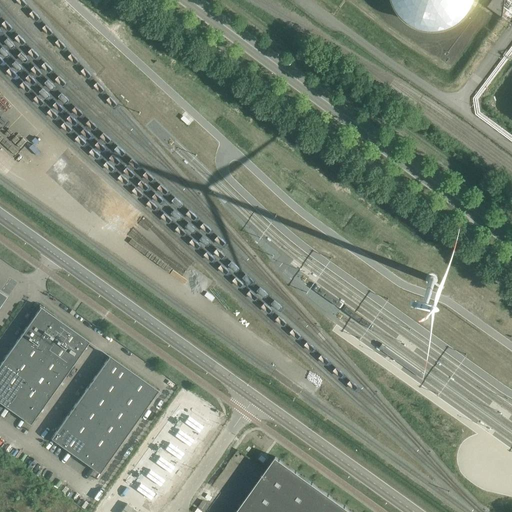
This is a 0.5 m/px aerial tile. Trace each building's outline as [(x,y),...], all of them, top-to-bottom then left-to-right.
[(85,0),(86,0),(111,19),(118,9),(124,0),(85,0)] [(394,0),(395,2),(395,3),(396,5),(397,7),(399,9),(400,11),(401,13),(404,15),(405,17),(407,19),(410,21),(412,22),(414,23),(416,24),(418,25),(420,26),(423,26),(426,27),(428,27),(430,28),(433,28),(435,28),(437,28),(440,27),(442,27),(444,26),(446,26),(449,25),(452,24),(454,23),(456,21),(458,20),(460,19),(460,18),(463,16),(465,14),(466,12),(467,11),(468,9),(469,8),(471,5),(472,3),(472,1),(472,0),(394,0)] [(0,291),(6,296),(0,304),(0,305),(2,306),(9,295),(0,289),(0,291)] [(65,324),(40,306),(31,320),(55,338),(65,324)] [(55,338),(31,320),(21,334),(45,351),(55,338)] [(89,341),(65,324),(55,338),(79,355),(89,342),(89,341)] [(45,351),(21,334),(11,348),(35,365),(45,351)] [(79,355),(55,338),(45,351),(69,369),(79,355)] [(109,355),(89,341),(89,342),(109,356),(109,355)] [(35,365),(11,348),(1,362),(25,379),(35,365)] [(69,369),(45,351),(35,365),(60,382),(69,369)] [(134,373),(109,355),(109,356),(100,369),(124,386),(134,373)] [(25,379),(1,362),(0,363),(0,381),(16,393),(25,379)] [(60,382),(35,365),(25,379),(50,396),(60,382)] [(124,386),(100,369),(90,383),(114,400),(124,386)] [(158,390),(134,373),(124,386),(148,404),(158,390)] [(50,396),(25,379),(16,393),(40,410),(50,396)] [(16,393),(0,381),(0,402),(6,407),(16,393)] [(114,400),(90,383),(80,397),(104,414),(114,400)] [(148,404),(124,386),(114,400),(138,417),(148,404)] [(40,410),(16,393),(6,407),(30,424),(40,410)] [(104,414),(80,397),(70,411),(94,428),(104,414)] [(138,417),(114,400),(104,414),(128,431),(138,417)] [(94,428),(70,411),(60,425),(85,442),(94,428)] [(128,431),(104,414),(94,428),(119,445),(128,431)] [(203,426),(189,416),(185,422),(199,433),(203,426)] [(85,442),(60,425),(50,438),(75,456),(85,442)] [(119,445),(94,428),(85,442),(109,459),(119,445)] [(194,440),(179,429),(175,436),(189,446),(194,440)] [(109,459),(85,442),(75,456),(99,473),(109,459)] [(184,453),(170,443),(165,449),(179,459),(184,453)] [(238,453),(252,464),(254,461),(241,450),(238,453)] [(174,467),(160,456),(156,463),(170,473),(174,467)] [(352,511),(275,456),(265,470),(235,511),(352,511)] [(164,480),(150,470),(146,476),(160,486),(164,480)] [(155,493),(140,483),(136,489),(150,500),(155,493)] [(205,510),(209,505),(203,500),(199,506),(204,510),(205,510)]
